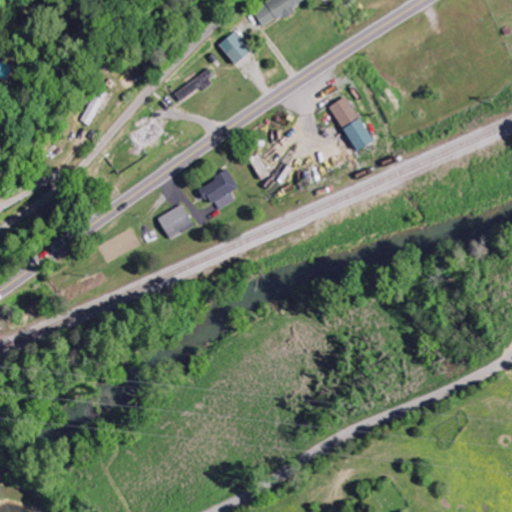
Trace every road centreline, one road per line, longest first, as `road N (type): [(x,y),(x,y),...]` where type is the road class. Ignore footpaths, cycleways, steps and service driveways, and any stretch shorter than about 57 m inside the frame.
road 1 (secondary): [(0,292),(427,0)]
road 2 (residential): [(213,511),(343,435),(511,355)]
road 3 (residential): [(0,230),(80,168),(238,0)]
